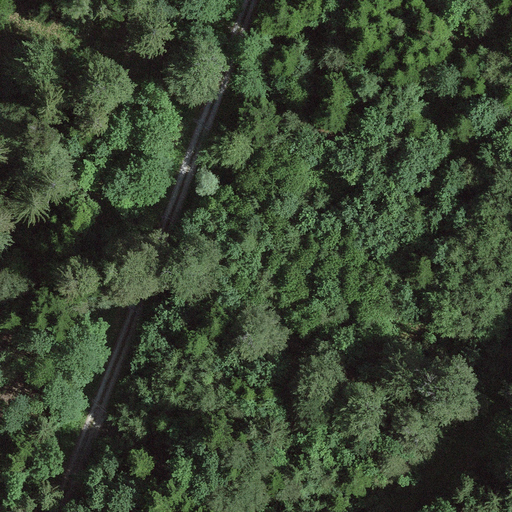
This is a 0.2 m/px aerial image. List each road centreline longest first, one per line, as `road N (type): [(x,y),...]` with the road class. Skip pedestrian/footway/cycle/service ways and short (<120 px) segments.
road 1 (track): [(57,511),(239,0)]
road 2 (track): [(228,511),(149,456),(98,407)]
road 3 (track): [(511,388),(415,511)]
